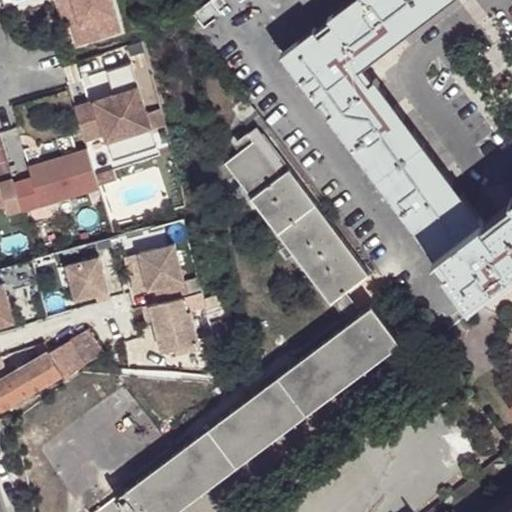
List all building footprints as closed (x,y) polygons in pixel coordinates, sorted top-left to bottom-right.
[(72,26),(79,24),(72,0),(55,0),(64,28),(72,26)] [(109,0),(72,0),(79,24),(72,26),(77,45),(119,33),(109,0)] [(331,20),(364,64),(428,18),(451,0),(351,0),(329,17),(331,20)] [(282,52),(318,99),(364,64),(331,20),(318,30),(315,27),(282,52)] [(113,95),(74,107),(84,140),(104,134),(108,149),(152,136),(146,117),(130,64),(106,71),(113,95)] [(318,99),(329,113),(375,78),(364,64),(318,99)] [(436,255),(439,252),(483,219),(418,135),(375,78),(329,113),(436,255)] [(158,114),(146,117),(152,136),(162,133),(158,114)] [(335,304),(347,295),(372,276),(264,131),(226,161),(333,306),(335,304)] [(152,136),(108,149),(112,161),(155,148),(152,136)] [(31,177),(13,183),(21,210),(21,212),(98,188),(95,179),(86,148),(28,166),(31,177)] [(112,173),(95,179),(98,188),(115,183),(112,173)] [(6,215),(21,210),(13,183),(12,179),(0,182),(0,206),(3,205),(6,215)] [(511,197),(483,219),(439,252),(449,266),(446,269),(473,303),(511,273),(511,197)] [(176,243),(140,252),(149,290),(156,288),(185,281),(176,243)] [(140,252),(125,256),(135,293),(149,290),(140,252)] [(76,299),(96,294),(108,290),(98,256),(66,264),(76,299)] [(185,281),(156,288),(159,303),(183,297),(203,292),(199,278),(185,281)] [(0,283),(0,326),(16,322),(4,282),(0,283)] [(108,290),(96,294),(98,301),(110,298),(108,290)] [(359,313),(347,295),(335,304),(343,318),(347,322),(359,313)] [(146,324),(155,321),(160,320),(164,332),(158,334),(163,352),(175,350),(199,344),(191,311),(187,312),(183,297),(159,303),(142,307),(146,324)] [(372,303),(359,313),(389,352),(402,341),(372,303)] [(389,352),(359,313),(347,322),(301,357),(292,363),(321,403),(389,352)] [(347,322),(343,318),(298,352),(301,357),(347,322)] [(160,320),(155,321),(158,334),(164,332),(160,320)] [(70,339),(83,363),(107,350),(89,328),(70,339)] [(65,378),(83,363),(70,339),(51,351),(62,373),(65,378)] [(199,344),(175,350),(176,356),(200,350),(199,344)] [(0,410),(62,373),(51,351),(0,380),(0,410)] [(196,436),(227,475),(321,403),(292,363),(244,399),(196,436)] [(0,422),(4,437),(16,433),(13,423),(11,417),(0,420),(0,422)] [(147,511),(176,511),(227,475),(196,436),(185,443),(127,487),(147,511)] [(124,483),(127,487),(185,443),(182,439),(124,483)] [(125,511),(147,511),(127,487),(115,497),(125,511)] [(125,511),(115,497),(96,511),(125,511)]
